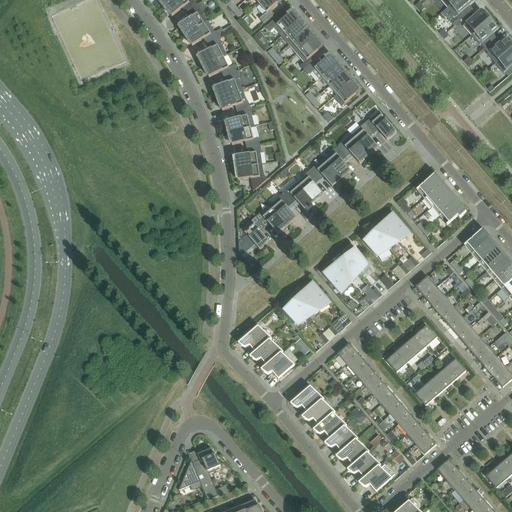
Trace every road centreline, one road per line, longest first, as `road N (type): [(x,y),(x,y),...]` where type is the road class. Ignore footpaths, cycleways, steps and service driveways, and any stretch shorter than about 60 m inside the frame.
road 1 (secondary): [(0,467),(59,317),(65,246),(50,180),(0,101)]
road 2 (residential): [(228,291),(226,211),(202,120),(176,63),(130,0)]
road 3 (residential): [(271,403),(489,215)]
road 4 (secondary): [(0,149),(29,215),(35,271),(0,389)]
road 5 (residential): [(228,291),(418,134)]
road 6 (residential): [(288,511),(203,422),(186,427),(150,511)]
road 7 (residential): [(376,511),(511,394)]
road 8 (residential): [(303,0),(418,134)]
road 9 (residential): [(357,511),(271,403)]
road 10 (residential): [(271,403),(223,352),(228,291)]
